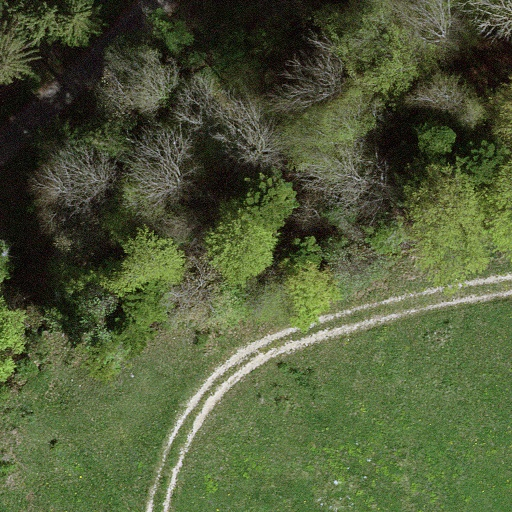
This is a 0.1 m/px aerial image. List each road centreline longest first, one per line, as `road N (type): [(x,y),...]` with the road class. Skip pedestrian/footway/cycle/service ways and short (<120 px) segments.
road 1 (track): [(156,511),(191,425),(231,374),(285,338),(372,308),(511,281)]
road 2 (unclassified): [(0,141),(100,59),(154,0)]
